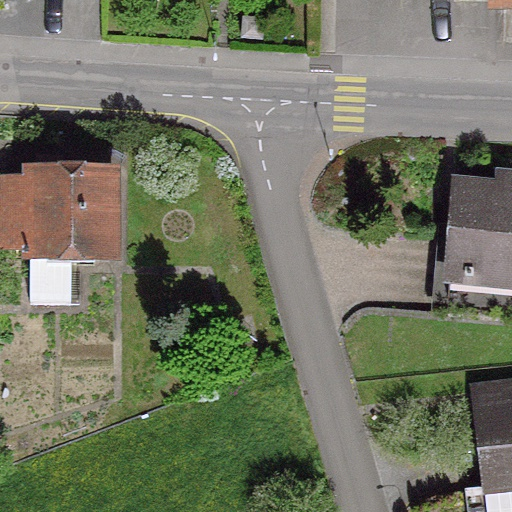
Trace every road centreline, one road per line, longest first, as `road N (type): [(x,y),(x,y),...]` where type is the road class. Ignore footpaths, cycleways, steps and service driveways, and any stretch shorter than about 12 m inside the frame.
road 1 (residential): [(274,105),(267,133),(277,222),(358,511)]
road 2 (residential): [(274,105),(0,86)]
road 3 (residential): [(511,111),(274,105)]
